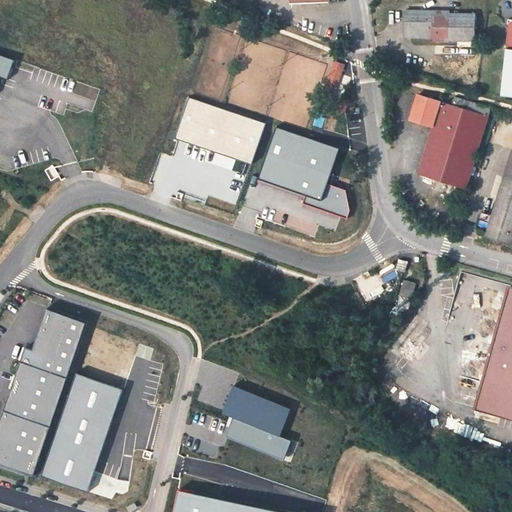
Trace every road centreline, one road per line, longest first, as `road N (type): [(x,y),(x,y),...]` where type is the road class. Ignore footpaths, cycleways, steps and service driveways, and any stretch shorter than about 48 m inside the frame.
road 1 (unclassified): [(9,270),(80,197),(110,196),(321,265),(343,265),(400,231)]
road 2 (unclassified): [(149,511),(187,352),(172,333),(9,270)]
road 3 (unclassified): [(357,0),(387,207),(400,231)]
